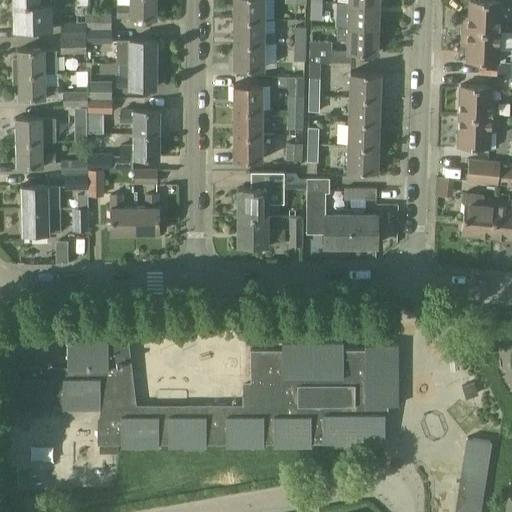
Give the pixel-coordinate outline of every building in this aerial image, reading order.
[(154,0),(128,0),(129,4),(116,4),(116,15),(131,16),(131,17),(155,17),(154,0)] [(233,0),(233,19),(263,19),(263,0),(233,0)] [(462,16),(462,30),(499,31),(500,1),(475,0),(469,0),(469,16),(462,16)] [(322,1),(311,1),(310,1),(310,17),(322,18),(322,1)] [(348,2),(347,27),(378,27),(378,3),(348,2)] [(50,4),(12,5),(13,28),(38,28),(38,27),(50,26),(50,4)] [(86,26),(110,27),(110,12),(85,12),(85,20),(86,20),(86,26)] [(233,44),(263,44),(263,19),(233,19),(233,44)] [(59,21),(59,37),(86,36),(86,26),(86,20),(85,20),(59,21)] [(294,25),(294,42),(305,42),(306,25),(294,25)] [(111,42),(110,27),(86,26),(86,36),(86,41),(111,42)] [(347,51),(351,51),(377,52),(378,27),(347,27),(347,49),(347,51)] [(499,31),(462,30),(461,44),(467,44),(467,61),(498,62),(499,31)] [(86,36),(59,37),(60,53),(86,52),(86,41),(86,36)] [(128,63),(155,63),(155,38),(128,37),(128,39),(116,39),(116,63),(128,63)] [(351,61),(351,51),(347,51),(347,49),(332,48),(332,40),(309,39),(308,76),(320,76),(320,60),(331,60),(351,61)] [(305,42),(294,42),(293,59),(305,59),(305,42)] [(263,68),(263,44),(233,44),(233,68),(263,68)] [(11,58),(11,72),(55,71),(55,48),(43,49),(43,47),(16,48),(17,56),(11,58)] [(154,86),(155,63),(128,63),(128,74),(116,74),(116,85),(128,85),(128,86),(154,86)] [(55,71),(11,72),(12,88),(18,89),(18,96),(44,95),(56,94),(56,84),(55,71)] [(349,72),(349,96),(379,97),(380,73),(349,72)] [(308,93),(320,93),(320,76),(308,76),(308,93)] [(86,90),(86,97),(111,97),(111,80),(86,80),(86,90)] [(233,84),(233,110),(261,110),(261,85),(233,84)] [(459,85),(458,116),(496,117),(496,102),(491,102),(491,86),(459,85)] [(62,105),(86,104),(86,97),(86,90),(62,90),(62,105)] [(287,110),(303,110),(304,94),(288,93),(287,110)] [(319,110),(320,93),(308,93),(307,110),(319,110)] [(349,96),(348,121),(378,122),(379,97),(349,96)] [(86,97),(86,104),(86,111),(110,111),(111,97),(86,97)] [(72,131),(85,131),(84,105),(72,106),(72,131)] [(132,132),(158,132),(158,107),(133,107),(133,109),(120,109),(120,119),(132,120),(132,132)] [(233,110),(233,135),(261,135),(261,110),(233,110)] [(303,127),(303,110),(287,110),(287,126),(303,127)] [(15,141),(40,140),(40,127),(52,127),(52,117),(40,117),(40,115),(14,116),(15,141)] [(496,117),(458,116),(457,146),(489,147),(490,131),(495,131),(496,117)] [(348,121),(347,145),(378,146),(378,122),(348,121)] [(306,143),(318,143),(319,126),(307,125),(306,143)] [(158,156),(158,132),(132,132),(132,144),(119,144),(119,154),(132,154),(132,156),(158,156)] [(261,135),(233,135),(233,160),(261,160),(261,135)] [(40,140),(15,141),(15,165),(40,164),(40,163),(53,163),(53,152),(41,152),(40,140)] [(285,158),(302,159),(302,142),(286,141),(285,158)] [(318,160),(318,143),(306,143),(306,160),(318,160)] [(378,146),(347,145),(346,169),(377,170),(378,146)] [(87,161),(86,161),(86,166),(99,166),(109,166),(109,152),(87,152),(87,161)] [(498,183),(498,180),(511,181),(511,165),(500,165),(500,160),(469,156),(466,180),(498,183)] [(86,166),(86,161),(60,162),(60,174),(65,174),(86,173),(86,166)] [(100,192),(99,166),(86,166),(86,173),(87,188),(87,192),(100,192)] [(133,182),(158,182),(158,167),(134,166),(133,182)] [(236,188),(235,216),(267,217),(267,203),(282,203),(283,172),(249,172),(248,188),(236,188)] [(87,188),(86,173),(65,174),(66,188),(87,188)] [(450,193),(452,176),(438,174),(436,191),(450,193)] [(306,231),(323,231),(323,212),(325,212),(326,192),(330,192),(330,177),(307,176),(306,231)] [(20,209),(59,208),(58,196),(58,184),(45,185),(45,183),(19,184),(20,209)] [(377,198),(377,186),(344,185),(344,198),(377,198)] [(134,231),(134,205),(121,205),(121,193),(110,193),(110,205),(109,205),(109,231),(134,231)] [(134,205),(134,231),(157,231),(157,228),(164,228),(164,206),(157,206),(157,204),(156,204),(156,193),(145,193),(145,205),(134,205)] [(492,235),(495,199),(465,196),(461,232),(492,235)] [(511,201),(495,199),(492,235),(511,236),(511,206),(510,206),(511,201)] [(59,208),(20,209),(21,233),(46,232),(46,231),(59,231),(59,208)] [(72,229),(87,229),(87,208),(72,208),(72,229)] [(323,243),(349,244),(350,212),(325,212),(323,212),(323,231),(323,243)] [(376,213),(350,212),(349,244),(376,245),(376,213)] [(303,215),(289,214),(289,244),(303,245),(303,215)] [(267,217),(235,216),(235,244),(282,244),(282,229),(267,229),(267,217)] [(57,240),(58,259),(67,259),(66,239),(57,240)] [(136,360),(136,362),(136,363),(147,428),(147,430),(148,431),(148,432),(149,433),(151,434),(152,434),(153,434),(155,434),(233,422),(238,453),(404,427),(406,426),(407,426),(408,425),(409,424),(409,423),(410,422),(410,420),(410,419),(399,353),(399,352),(399,351),(398,350),(397,349),(396,348),(394,348),(393,348),(392,348),(381,349),(256,369),(251,338),(142,355),(141,355),(139,356),(138,357),(137,358),(137,359),(136,360)] [(482,511),(492,441),(466,437),(455,511),(482,511)]
